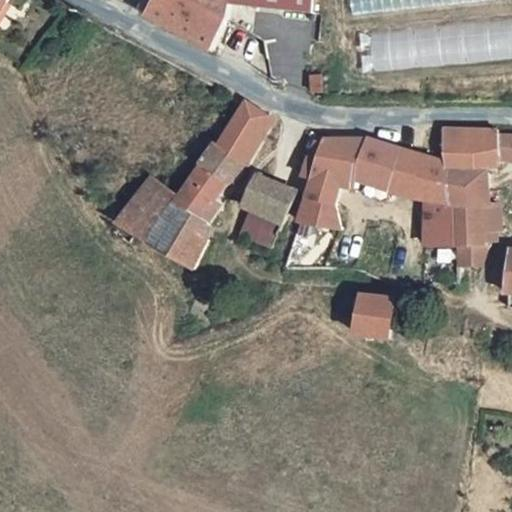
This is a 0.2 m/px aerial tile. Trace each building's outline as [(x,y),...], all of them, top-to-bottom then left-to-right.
[(0,0),(0,19),(9,0),(0,0)] [(150,14),(157,0),(145,0),(140,10),(150,14)] [(232,5),(232,0),(157,0),(150,14),(152,15),(213,47),(232,7),(232,5)] [(318,0),(232,0),(232,5),(320,13),(318,0)] [(351,0),(353,15),(484,0),(351,0)] [(511,20),(370,33),(374,72),(511,59),(511,20)] [(324,92),(324,72),(306,74),(310,92),(324,92)] [(271,113),(246,101),(234,122),(258,137),(271,113)] [(243,159),(252,163),(263,139),(258,137),(234,122),(222,142),(243,159)] [(450,158),(445,126),(419,135),(414,150),(450,158)] [(502,129),(445,126),(450,158),(457,198),(454,216),(457,238),(489,238),(490,226),(492,225),(486,223),(483,199),(491,198),(489,167),(479,166),(479,155),(491,155),(504,154),(504,133),(502,129)] [(138,232),(200,268),(213,239),(207,235),(174,228),(163,220),(180,200),(212,226),(219,214),(212,209),(243,159),(222,142),(216,140),(178,196),(152,177),(122,219),(115,229),(131,241),(138,232)] [(313,181),(344,186),(356,186),(361,174),(410,196),(422,196),(426,243),(455,243),(457,238),(454,216),(457,198),(450,158),(414,150),(368,140),(325,140),(323,145),(317,142),(310,160),(317,165),(313,181)] [(479,166),(489,167),(491,155),(479,155),(479,166)] [(297,191),(258,175),(245,205),(286,222),(297,191)] [(313,181),(309,194),(308,197),(336,206),(344,186),(313,181)] [(336,206),(308,197),(303,219),(344,227),(336,206)] [(486,223),(492,225),(503,224),(502,201),(491,198),(483,199),(486,223)] [(207,235),(212,226),(180,200),(163,220),(174,228),(207,235)] [(397,338),(398,333),(400,299),(369,293),(363,334),(397,338)]
